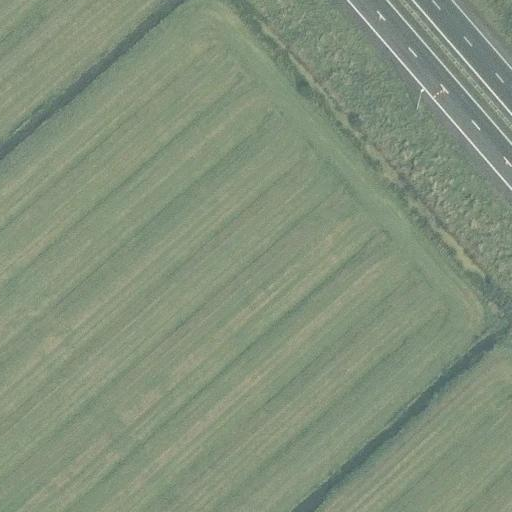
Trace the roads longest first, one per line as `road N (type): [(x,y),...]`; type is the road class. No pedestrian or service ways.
road 1 (motorway): [(363,0),(511,171)]
road 2 (motorway): [(511,99),(425,0)]
